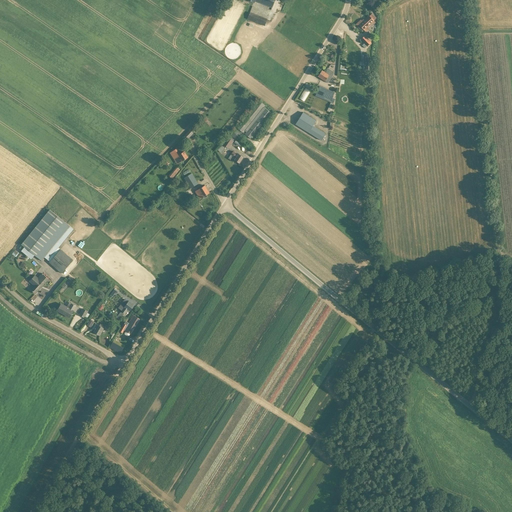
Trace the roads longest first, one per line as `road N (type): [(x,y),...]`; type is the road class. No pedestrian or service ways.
road 1 (track): [(470,0),(501,265),(472,408)]
road 2 (unclassified): [(511,442),(225,203)]
road 3 (unclassified): [(225,203),(347,0)]
road 4 (unclassified): [(123,360),(225,203)]
road 5 (track): [(32,511),(123,360)]
road 6 (unclassified): [(123,360),(0,281)]
